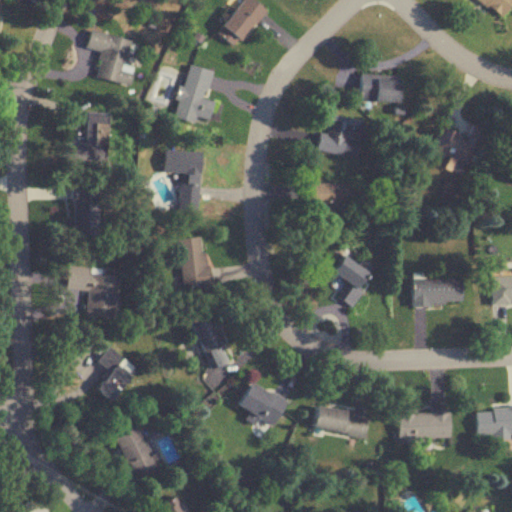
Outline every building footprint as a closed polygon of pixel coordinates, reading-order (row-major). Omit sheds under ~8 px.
[(235,0),(213,34),(235,48),(262,7),(250,0),(235,0)] [(474,0),(499,17),(510,0),(474,0)] [(127,39),(87,29),(83,47),(99,51),(93,77),(127,85),(131,66),(121,63),(127,39)] [(170,116),(194,123),(210,71),(185,64),(170,116)] [(395,101),(396,77),(357,76),(356,100),(395,101)] [(83,112),(83,142),(65,142),(65,160),(107,160),(107,112),(83,112)] [(315,150),(354,158),(361,120),(320,113),(318,124),(320,124),(315,150)] [(429,150),(468,166),(482,132),(468,126),(463,137),(439,127),(429,150)] [(160,172),(179,173),(178,200),(197,201),(200,152),(162,150),(160,172)] [(92,181),(69,182),(71,238),(80,237),(81,249),(96,248),(92,181)] [(339,204),(348,204),(349,184),(306,183),(305,203),(318,203),(317,227),(338,228),(339,204)] [(180,288),(206,285),(200,236),(174,239),(180,288)] [(369,264),(359,258),(354,266),(337,255),(326,272),(347,285),(337,301),(350,308),(360,291),(355,287),(369,264)] [(63,290),(84,291),(83,316),(115,317),(117,269),(64,267),(63,290)] [(511,305),(511,275),(488,275),(488,305),(511,305)] [(408,279),(408,305),(458,305),(458,279),(408,279)] [(185,325),(207,369),(226,360),(205,315),(185,325)] [(106,372),(92,390),(108,401),(132,368),(104,347),(93,362),(106,372)] [(270,426),(283,402),(245,383),(233,406),(246,413),(242,420),(251,425),(255,418),(270,426)] [(308,430),(362,438),(366,415),(311,407),(308,430)] [(511,408),(472,410),(473,438),(511,436),(511,408)] [(447,440),(446,409),(394,410),(395,441),(447,440)] [(131,480),(159,468),(153,455),(146,458),(133,428),(112,437),(131,480)] [(179,511),(167,497),(150,511),(179,511)]
